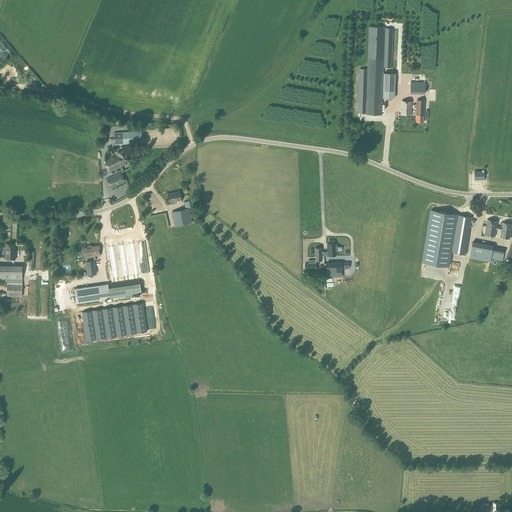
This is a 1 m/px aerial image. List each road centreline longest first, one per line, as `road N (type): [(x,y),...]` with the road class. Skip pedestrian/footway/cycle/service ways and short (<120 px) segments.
road 1 (unclassified): [(511,194),(442,191),(346,153),(228,137),(191,145),(114,207),(0,214)]
road 2 (unknown): [(191,145),(178,122),(44,91)]
